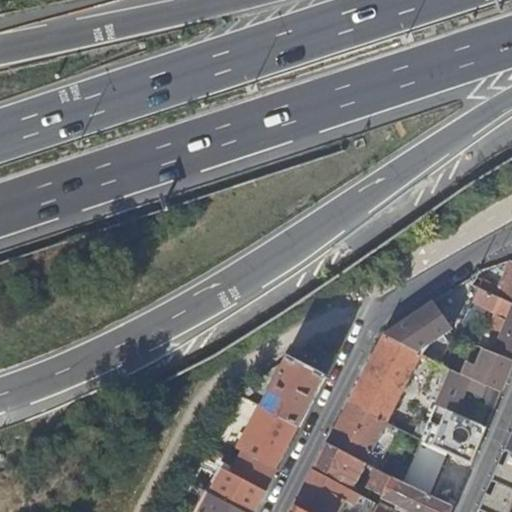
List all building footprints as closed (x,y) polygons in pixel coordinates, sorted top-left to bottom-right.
[(482,268),(472,286),(479,289),(511,305),(511,264),(505,280),(482,268)] [(511,305),(479,289),(472,304),(485,310),(495,315),(511,322),(511,305)] [(452,332),(433,304),(385,335),(384,337),(422,356),(429,348),(428,348),(452,332)] [(485,310),(472,304),(456,338),(478,347),(482,339),(473,335),(485,310)] [(511,360),(511,322),(495,315),(486,335),(491,337),(486,350),(511,360)] [(422,356),(384,337),(348,406),(387,425),(422,357),(422,356)] [(467,365),(462,377),(487,388),(497,392),(501,394),(511,366),(511,360),(486,350),(484,349),(476,370),(467,365)] [(324,356),(314,374),(325,380),(335,362),(324,356)] [(262,409),(300,429),(325,380),(314,374),(287,360),(262,409)] [(462,377),(450,371),(435,407),(455,416),(467,393),(482,399),(487,388),(462,377)] [(239,396),(217,438),(234,447),(256,406),(239,396)] [(387,425),(348,406),(328,445),(365,465),(387,425)] [(435,407),(421,442),(440,451),(442,446),(446,437),(452,440),(454,434),(449,432),(455,416),(435,407)] [(243,452),(278,470),(300,429),(262,409),(261,408),(239,450),(243,452)] [(485,431),(493,411),(485,408),(476,426),(485,431)] [(474,432),(476,426),(466,421),(463,429),(473,433),(474,432)] [(483,436),(485,431),(476,426),(474,432),(483,436)] [(217,438),(212,448),(229,458),(234,447),(217,438)] [(328,445),(314,472),(353,494),(361,479),(360,479),(367,466),(365,465),(328,445)] [(456,445),(453,451),(450,456),(467,464),(471,466),(475,454),(456,445)] [(453,451),(442,446),(440,451),(443,452),(450,456),(453,451)] [(251,483),(267,492),(278,470),(243,452),(238,462),(232,473),(240,478),(251,483)] [(432,478),(410,469),(403,485),(453,508),(455,503),(451,501),(467,464),(450,456),(443,452),(432,478)] [(478,511),(511,511),(511,456),(504,453),(478,511)] [(232,473),(238,462),(229,458),(223,469),(231,473),(232,473)] [(370,468),(369,467),(366,473),(372,476),(365,489),(383,498),(393,480),(375,471),(370,468)] [(314,472),(296,507),(304,511),(327,511),(336,497),(345,502),(347,500),(369,511),(374,511),(378,507),(353,494),(314,472)] [(231,473),(218,499),(226,503),(232,492),(240,478),(232,473),(231,473)] [(240,478),(232,492),(244,498),(251,483),(240,478)] [(451,511),(453,508),(403,485),(393,480),(383,498),(382,500),(405,511),(451,511)] [(226,503),(243,511),(256,511),(267,492),(251,483),(244,498),(232,492),(226,503)] [(243,511),(226,503),(218,499),(204,491),(200,498),(208,502),(203,511),(243,511)]
